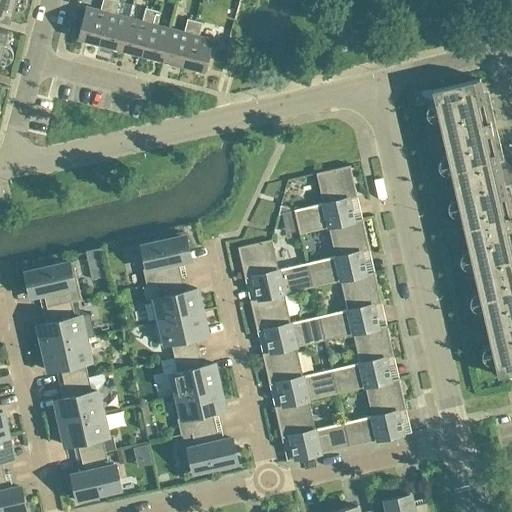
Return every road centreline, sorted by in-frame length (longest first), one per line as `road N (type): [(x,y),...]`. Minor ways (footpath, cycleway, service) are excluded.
road 1 (residential): [(1,165),(376,86)]
road 2 (residential): [(457,442),(376,86)]
road 3 (residential): [(269,485),(215,247)]
road 4 (residential): [(54,511),(4,293)]
road 5 (residential): [(457,442),(269,485)]
road 6 (residential): [(376,86),(501,51)]
road 7 (residential): [(269,485),(151,511)]
